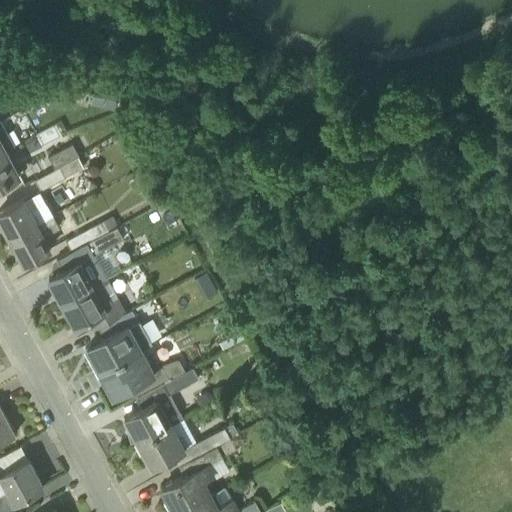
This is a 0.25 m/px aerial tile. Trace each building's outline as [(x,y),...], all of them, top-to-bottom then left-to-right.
[(49,98),(41,85),(16,98),(23,111),(47,98),(49,98)] [(41,85),(49,98),(65,101),(67,89),(41,85)] [(112,107),(114,97),(94,93),(91,103),(112,107)] [(0,151),(5,148),(12,145),(0,121),(0,151)] [(55,168),(78,155),(79,155),(73,142),(48,156),(55,168)] [(5,148),(0,151),(0,184),(19,174),(5,148)] [(78,155),(55,168),(35,179),(41,189),(84,165),(78,155)] [(138,191),(151,181),(143,172),(130,182),(138,191)] [(0,218),(10,237),(37,222),(24,198),(0,210),(0,218)] [(80,200),(74,203),(76,208),(83,204),(80,200)] [(52,214),(37,222),(10,237),(23,263),(50,248),(43,235),(59,226),(52,214)] [(88,241),(118,224),(113,215),(67,239),(72,249),(88,241)] [(49,276),(61,299),(91,283),(79,260),(49,276)] [(197,283),(210,275),(207,271),(194,278),(197,283)] [(91,283),(61,299),(75,324),(87,317),(93,328),(125,311),(106,276),(92,284),(91,283)] [(99,371),(141,348),(130,327),(138,322),(131,309),(98,326),(103,337),(86,346),(99,371)] [(244,338),(240,331),(220,341),(223,348),(244,338)] [(141,348),(99,371),(112,395),(130,386),(135,396),(185,370),(179,358),(162,364),(152,369),(141,348)] [(192,367),(185,370),(135,396),(141,407),(124,417),(137,442),(171,424),(182,418),(169,393),(197,378),(192,367)] [(0,441),(14,434),(0,406),(0,441)] [(181,463),(230,437),(238,432),(233,421),(184,447),(171,424),(137,442),(150,466),(175,453),(181,463)] [(295,425),(293,426),(283,431),(292,447),(301,441),(303,440),(295,425)] [(236,449),(230,437),(181,463),(186,473),(161,487),(174,511),(175,511),(211,493),(203,479),(214,474),(209,464),(236,449)] [(43,486),(28,459),(0,473),(0,490),(5,487),(13,502),(43,486)] [(261,511),(262,511),(256,500),(240,509),(234,498),(218,507),(211,493),(175,511),(261,511)] [(262,511),(261,511),(282,511),(286,510),(281,502),(262,511)]
